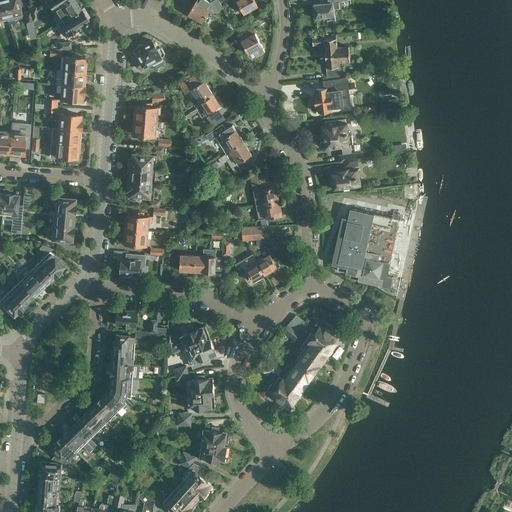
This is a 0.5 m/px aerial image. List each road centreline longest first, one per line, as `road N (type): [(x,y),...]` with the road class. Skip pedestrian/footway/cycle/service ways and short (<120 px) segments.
road 1 (residential): [(317,286),(305,176),(263,93)]
road 2 (residential): [(17,440),(92,382),(101,293)]
road 3 (residential): [(103,179),(116,12)]
road 4 (residential): [(250,322),(180,296),(101,293)]
road 5 (residential): [(338,397),(367,323),(359,308),(317,286)]
road 6 (residential): [(273,446),(251,421),(236,379),(250,322)]
road 7 (residential): [(263,93),(151,19)]
